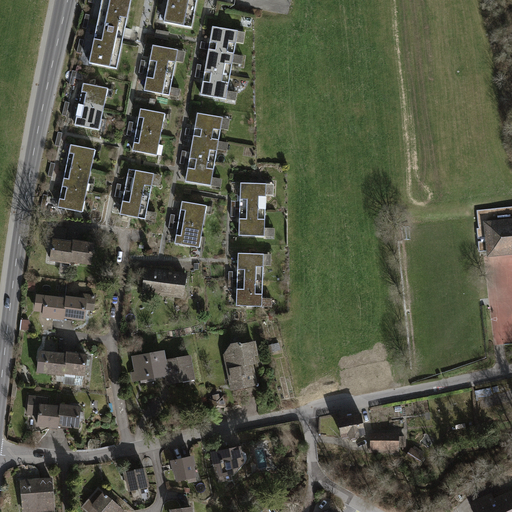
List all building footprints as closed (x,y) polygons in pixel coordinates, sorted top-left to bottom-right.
[(131,0),(100,0),(88,64),(117,70),(131,0)] [(197,0),(167,0),(163,23),(192,28),(197,0)] [(239,32),(213,27),(200,96),(226,100),(239,32)] [(239,34),(237,43),(243,44),(246,35),(239,34)] [(179,51),(152,46),(143,91),(170,96),(179,51)] [(109,89),(83,83),(74,126),(99,132),(109,89)] [(236,103),(238,93),(229,91),(227,101),(236,103)] [(165,114),(140,109),(132,151),(157,156),(165,114)] [(223,118),(197,113),(185,182),(211,186),(223,118)] [(95,150),(70,145),(57,209),(82,214),(95,150)] [(155,175),(129,170),(120,215),(146,220),(155,175)] [(267,184),(241,184),(239,237),(265,238),(267,184)] [(208,207),(181,202),(174,244),(200,249),(208,207)] [(511,207),(478,211),(482,251),(488,251),(486,223),(511,220),(511,207)] [(511,220),(486,223),(488,251),(489,255),(511,252),(511,220)] [(68,229),(51,226),(49,240),(52,241),(49,262),(70,265),(71,263),(91,266),(95,244),(72,240),(72,242),(66,241),(68,229)] [(266,239),(276,239),(276,229),(266,229),(266,239)] [(264,254),(238,254),(237,307),(263,307),(264,254)] [(188,274),(145,268),(142,293),(185,299),(188,274)] [(34,292),(35,282),(27,282),(26,291),(34,292)] [(65,298),(36,295),(34,312),(43,313),(42,319),(63,322),(63,320),(84,322),(85,311),(95,312),(97,295),(80,293),(80,298),(65,296),(65,298)] [(230,345),(224,356),(231,392),(259,386),(255,367),(258,366),(256,357),(258,356),(256,343),(242,346),(239,344),(230,345)] [(165,351),(131,357),(134,372),(130,373),(132,383),(139,382),(141,393),(159,390),(157,379),(166,378),(167,385),(195,380),(191,356),(166,360),(165,351)] [(65,354),(39,352),(36,374),(64,377),(63,384),(74,386),(75,377),(85,378),(88,355),(66,353),(65,354)] [(209,399),(211,411),(226,408),(224,396),(220,397),(219,395),(212,396),(213,399),(209,399)] [(48,398),(29,396),(26,415),(37,417),(36,428),(58,430),(58,428),(78,431),(81,408),(60,405),(60,407),(47,406),(48,398)] [(361,415),(338,419),(342,439),(365,435),(361,415)] [(405,437),(372,436),(372,445),(405,447),(405,437)] [(241,447),(211,454),(217,483),(232,480),(232,477),(234,476),(245,464),(241,447)] [(421,456),(412,450),(407,457),(416,463),(421,456)] [(194,457),(170,462),(172,473),(174,473),(176,483),(197,479),(195,468),(196,468),(194,457)] [(145,469),(123,473),(125,483),(126,482),(129,494),(150,489),(145,469)] [(52,476),(20,479),(22,511),(29,511),(56,509),(52,476)] [(103,493),(91,507),(96,511),(118,511),(121,509),(103,493)] [(510,493),(474,510),(474,511),(511,511),(511,496),(510,493)]
